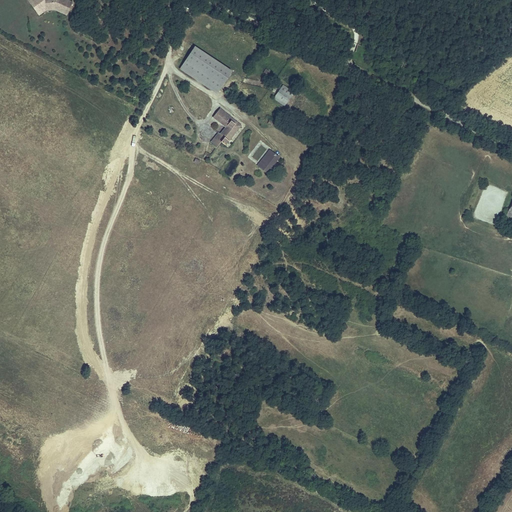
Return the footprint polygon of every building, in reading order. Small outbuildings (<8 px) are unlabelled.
[(28,0),(37,12),(45,7),(53,6),(63,11),(65,6),(69,8),(72,2),(66,0),(28,0)] [(65,6),(63,11),(53,6),(45,7),(37,12),(39,15),(45,10),(55,10),(66,15),(69,8),(65,6)] [(232,71),(195,47),(182,67),(218,91),(232,71)] [(282,86),(276,95),(287,102),(293,93),(282,86)] [(229,141),(227,139),(236,129),(239,126),(236,123),(235,124),(231,121),(233,119),(220,109),(213,117),(226,128),(228,125),(229,127),(222,135),(220,134),(219,133),(214,138),(220,143),(221,142),(225,145),(229,141)] [(227,139),(229,141),(241,126),(233,119),(231,121),(235,124),(236,123),(239,126),(236,129),(227,139)] [(220,134),(222,135),(229,127),(228,125),(226,128),(220,134)] [(258,166),(260,168),(272,152),(270,150),(258,166)] [(260,168),(267,173),(279,158),(272,152),(260,168)]
